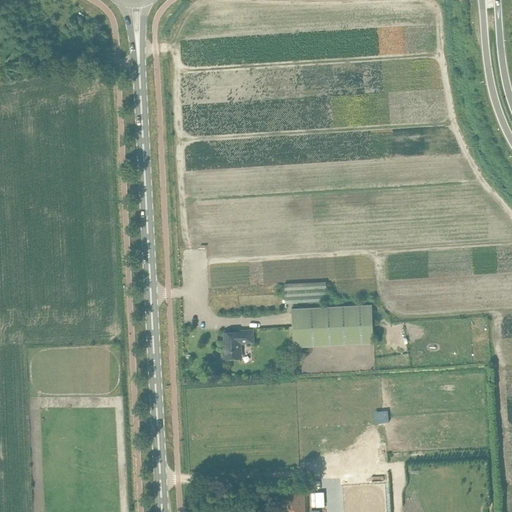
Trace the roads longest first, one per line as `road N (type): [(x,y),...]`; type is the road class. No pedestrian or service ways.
road 1 (tertiary): [(161,511),(137,48)]
road 2 (trunk): [(481,0),(488,75),(511,141)]
